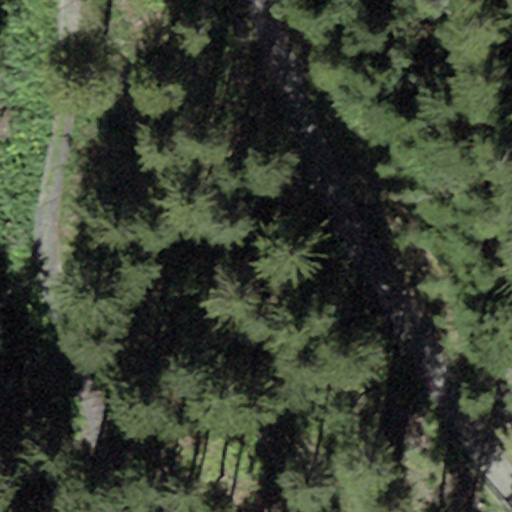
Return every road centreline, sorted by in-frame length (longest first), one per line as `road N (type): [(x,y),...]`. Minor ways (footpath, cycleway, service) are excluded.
road 1 (unclassified): [(265,0),(297,102),(450,418),(511,490)]
road 2 (track): [(131,511),(34,243),(63,0)]
